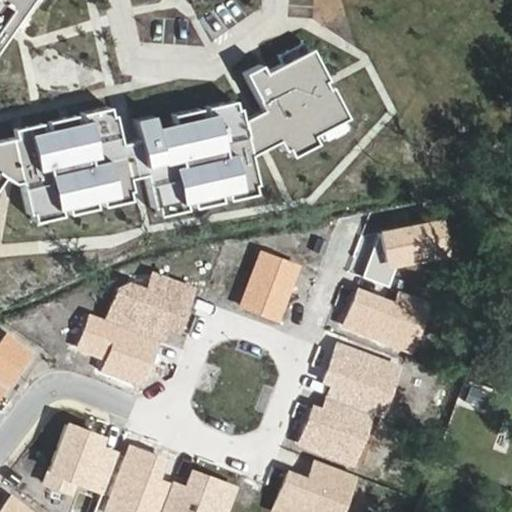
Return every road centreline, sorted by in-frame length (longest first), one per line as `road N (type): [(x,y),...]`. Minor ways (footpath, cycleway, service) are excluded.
road 1 (residential): [(173,416),(57,377),(0,451)]
road 2 (residential): [(294,346),(299,361),(265,454),(173,416)]
road 3 (residential): [(173,416),(211,319),(294,346)]
